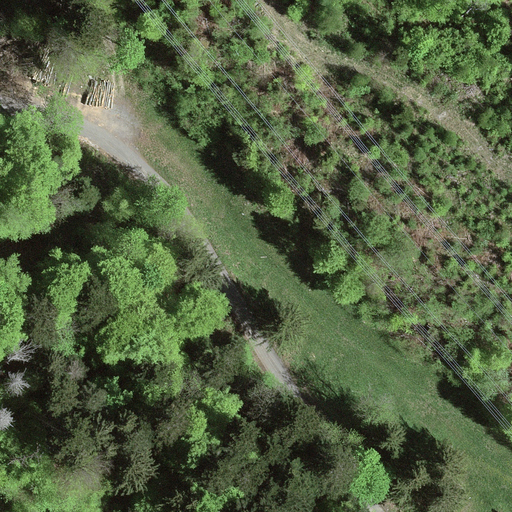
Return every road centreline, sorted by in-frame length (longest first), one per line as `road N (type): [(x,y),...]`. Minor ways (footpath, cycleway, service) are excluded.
road 1 (track): [(0,102),(82,129),(176,208),(278,374),(378,511)]
road 2 (track): [(265,0),(274,24),(307,54),(385,80),(511,161)]
road 3 (track): [(125,158),(99,47),(104,0)]
